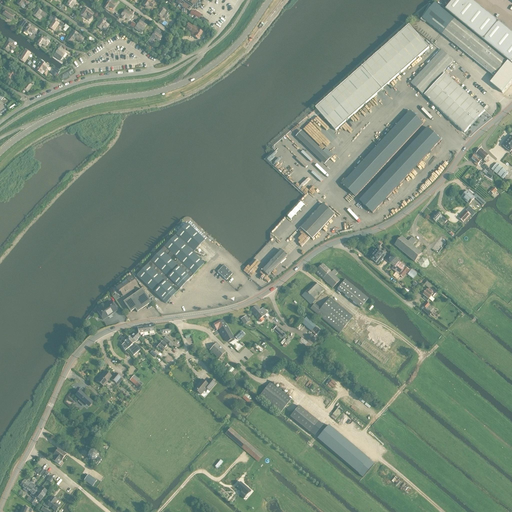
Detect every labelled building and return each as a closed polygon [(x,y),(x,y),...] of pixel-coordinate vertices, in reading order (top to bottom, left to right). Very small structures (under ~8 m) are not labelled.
[(71,9),(76,2),(72,0),(69,0),(66,5),(71,9)] [(116,4),(113,2),(113,0),(109,0),(106,4),(103,8),(106,11),(109,6),(113,9),(116,4)] [(152,6),(154,3),(148,0),(145,0),(142,5),(147,9),(150,4),(152,6)] [(197,1),(195,0),(178,0),(176,3),(179,5),(182,7),(186,10),(187,10),(189,12),(192,8),(192,9),(194,7),(193,7),(194,6),(197,1)] [(479,6),(471,0),(453,0),(446,10),(464,25),(479,6)] [(426,21),(432,26),(445,11),(435,3),(421,20),(425,23),(426,21)] [(483,41),(498,22),(479,6),(464,25),(483,41)] [(41,12),(39,10),(40,8),(38,7),(37,9),(32,15),(37,19),(40,15),(43,17),(46,14),(42,11),(41,12)] [(167,13),(169,11),(164,7),(162,9),(161,8),(156,15),(161,18),(166,12),(167,13)] [(92,17),(94,14),(90,11),(89,12),(84,8),(80,15),(85,18),(87,14),(92,17)] [(12,21),(15,16),(5,9),(2,14),(5,16),(12,21)] [(121,15),(128,20),(132,15),(125,10),(121,15)] [(190,13),(194,16),(198,19),(199,19),(201,16),(195,12),(196,11),(192,11),(190,13)] [(445,11),(432,26),(442,34),(455,19),(445,11)] [(101,20),(96,26),(101,30),(102,29),(105,31),(109,25),(104,22),(105,21),(101,18),(100,19),(101,20)] [(455,19),(442,34),(458,47),(461,43),(470,31),(455,19)] [(58,24),(54,21),(49,27),(54,31),(58,25),(62,27),(64,25),(60,22),(58,24)] [(141,33),(147,26),(140,21),(135,28),(141,33)] [(511,61),(511,33),(498,22),(483,41),(511,63),(511,61)] [(198,39),(202,33),(196,28),(196,29),(189,23),(186,28),(193,33),(191,35),(198,39)] [(30,33),(34,36),(38,30),(29,24),(28,25),(27,26),(26,25),(22,30),(29,35),(30,33)] [(336,131),(429,48),(409,26),(316,109),(336,131)] [(162,37),(158,34),(159,32),(157,30),(150,39),(152,41),(154,38),(158,41),(162,37)] [(81,43),(82,41),(84,39),(73,31),(67,40),(72,43),(75,39),(81,43)] [(461,43),(458,47),(465,53),(478,38),(470,31),(461,43)] [(49,41),(45,39),(42,37),(39,42),(38,41),(36,44),(39,46),(41,43),(45,46),(49,41)] [(507,61),(478,38),(465,53),(494,77),(507,61)] [(14,51),(16,48),(12,45),(7,42),(3,49),(8,52),(10,49),(14,51)] [(60,61),(62,58),(66,53),(59,48),(54,55),(53,55),(52,56),(53,57),(54,56),(56,58),(60,61)] [(29,56),(30,54),(31,54),(26,50),(24,53),(19,60),(24,63),(29,56)] [(441,51),(411,83),(423,94),(453,61),(441,51)] [(48,68),(46,66),(47,65),(43,62),(42,65),(41,64),(36,70),(41,74),(44,70),(46,71),(48,68)] [(511,65),(508,62),(490,84),(502,93),(511,80),(511,65)] [(20,76),(16,73),(16,74),(11,71),(6,78),(11,81),(14,78),(16,80),(18,81),(20,76)] [(464,133),(485,111),(445,74),(424,96),(464,133)] [(32,86),(34,83),(29,79),(27,82),(27,83),(23,89),(28,93),(32,86)] [(342,185),(356,197),(359,194),(424,124),(410,112),(342,185)] [(292,134),(325,165),(331,159),(298,128),(292,134)] [(428,128),(360,201),(373,213),(441,140),(428,128)] [(511,136),(503,146),(510,152),(511,150),(511,136)] [(478,152),(477,154),(486,163),(489,160),(487,158),(489,156),(481,149),(481,150),(480,150),(478,151),(478,152)] [(482,161),(475,155),(472,159),(476,162),(474,163),(477,166),(480,163),(482,165),(484,163),(482,161)] [(503,179),(508,173),(497,164),(492,170),(503,179)] [(475,198),(467,191),(462,197),(469,204),(475,198)] [(324,204),(301,229),(309,236),(313,239),(335,215),(324,204)] [(437,211),(431,218),(436,222),(440,218),(445,223),(447,221),(437,211)] [(464,223),(471,215),(466,211),(459,218),(464,223)] [(175,236),(137,276),(149,287),(151,289),(166,303),(191,277),(204,264),(193,253),(201,244),(205,241),(187,224),(176,234),(179,237),(178,239),(175,236)] [(408,242),(402,237),(395,245),(415,262),(422,254),(413,246),(417,242),(416,241),(412,237),(408,242)] [(378,249),(370,259),(374,262),(378,265),(386,255),(378,249)] [(262,271),(268,277),(287,256),(281,251),(262,271)] [(390,254),(385,260),(390,264),(395,258),(390,254)] [(421,257),(418,261),(420,267),(426,267),(429,263),(427,258),(421,257)] [(390,270),(393,273),(394,271),(396,272),(403,278),(406,274),(408,275),(411,271),(399,261),(396,258),(395,258),(390,264),(395,267),(393,269),(392,267),(390,270)] [(224,265),(217,272),(226,281),(232,274),(224,265)] [(323,265),(316,272),(332,288),(335,285),(339,282),(340,281),(335,276),(338,273),(337,273),(336,272),(334,270),(331,273),(323,265)] [(118,292),(119,293),(120,292),(123,296),(133,289),(132,287),(137,284),(131,276),(127,280),(128,282),(122,286),(121,285),(117,289),(119,292),(118,292)] [(339,282),(335,285),(338,288),(337,289),(361,308),(366,301),(368,299),(345,280),(341,284),(339,282)] [(323,289),(315,283),(302,296),(311,305),(315,301),(313,299),(323,289)] [(123,302),(130,312),(135,309),(137,313),(151,303),(142,289),(123,302)] [(428,301),(431,297),(432,298),(436,293),(434,292),(429,289),(428,291),(427,290),(423,295),(425,296),(423,298),(428,301)] [(340,334),(354,317),(330,298),(321,309),(315,304),(310,309),(340,334)] [(102,311),(99,313),(103,320),(117,311),(111,301),(104,306),(103,305),(99,307),(102,311)] [(429,315),(430,315),(432,313),(431,312),(433,309),(432,307),(427,302),(424,306),(421,308),(426,313),(429,315)] [(250,310),(255,316),(259,320),(260,322),(263,320),(262,318),(268,313),(264,309),(261,311),(256,305),(250,310)] [(250,321),(246,316),(241,319),(244,325),(250,321)] [(311,332),(316,326),(306,317),(301,323),(311,332)] [(223,319),(213,324),(217,330),(219,329),(227,342),(228,342),(234,339),(234,338),(233,337),(225,323),(223,319)] [(285,335),(286,335),(276,326),(273,330),(279,335),(278,336),(282,339),(283,340),(286,336),(285,335)] [(238,335),(235,337),(238,340),(240,339),(245,334),(242,331),(238,335)] [(130,338),(135,343),(140,337),(135,332),(130,338)] [(166,337),(163,340),(171,347),(174,344),(166,337)] [(134,343),(135,343),(130,338),(125,343),(122,346),(125,351),(128,349),(133,356),(140,350),(134,343)] [(298,342),(308,349),(311,345),(301,338),(298,342)] [(390,359),(366,340),(360,348),(384,367),(390,359)] [(165,348),(167,345),(162,341),(159,345),(156,348),(162,353),(165,350),(164,349),(165,348)] [(225,352),(216,344),(210,351),(219,359),(225,352)] [(253,346),(261,352),(262,350),(255,344),(253,346)] [(96,381),(104,387),(115,373),(107,368),(96,381)] [(111,379),(116,383),(121,377),(115,373),(111,379)] [(129,381),(134,385),(139,388),(143,384),(133,376),(129,381)] [(201,395),(206,389),(209,391),(211,388),(215,384),(210,379),(206,384),(202,380),(194,389),(201,395)] [(281,413),(291,399),(292,398),(289,395),(288,397),(270,383),(260,396),(281,413)] [(78,392),(75,396),(80,401),(79,402),(82,405),(84,403),(85,405),(90,400),(84,394),(85,392),(83,390),(81,391),(81,392),(80,394),(78,392)] [(246,394),(242,398),(247,403),(251,398),(246,394)] [(290,417),(309,433),(318,422),(299,406),(290,417)] [(335,421),(343,411),(338,407),(331,415),(332,416),(331,417),(335,421)] [(328,426),(317,439),(363,478),(374,464),(328,426)] [(233,433),(230,436),(237,442),(240,439),(233,433)] [(52,460),(59,464),(60,462),(61,462),(66,455),(58,449),(53,455),(55,456),(52,460)] [(89,455),(85,460),(90,464),(92,462),(97,465),(101,460),(97,456),(96,453),(94,451),(90,452),(88,454),(89,455)] [(88,474),(84,480),(92,486),(97,480),(88,474)] [(26,482),(22,487),(24,488),(22,490),(25,491),(26,490),(30,485),(31,483),(27,480),(26,482)] [(240,482),(236,488),(241,492),(239,495),(242,497),(249,489),(240,482)] [(26,490),(25,491),(26,493),(27,491),(30,493),(33,488),(35,486),(31,483),(30,485),(26,490)] [(33,488),(30,493),(31,494),(30,495),(32,497),(34,496),(37,490),(39,489),(37,487),(35,489),(33,488)] [(47,492),(46,491),(45,489),(44,489),(41,488),(35,496),(38,498),(37,499),(39,501),(40,500),(41,501),(47,492)] [(52,497),(46,505),(56,511),(59,507),(55,503),(57,500),(52,497)]
